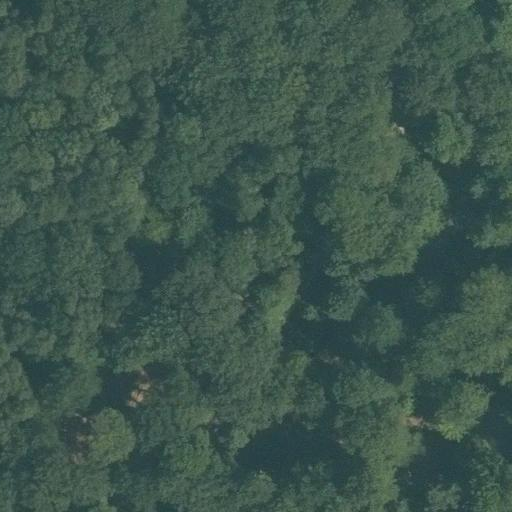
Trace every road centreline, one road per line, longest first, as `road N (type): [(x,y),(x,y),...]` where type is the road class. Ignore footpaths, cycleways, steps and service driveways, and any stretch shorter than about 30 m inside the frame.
road 1 (unclassified): [(172,511),(259,432),(464,211),(511,187)]
road 2 (track): [(391,119),(310,96),(285,98),(91,154),(35,158),(0,178)]
